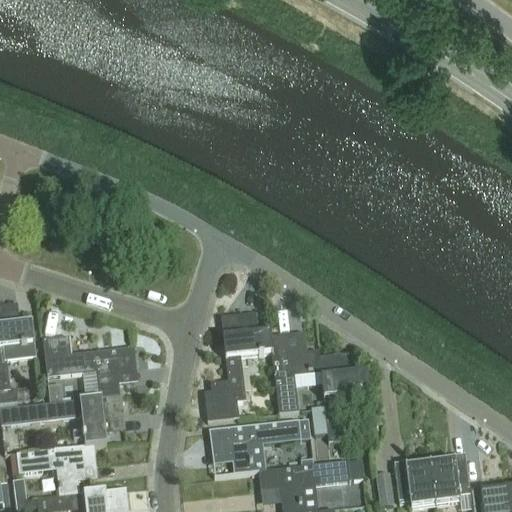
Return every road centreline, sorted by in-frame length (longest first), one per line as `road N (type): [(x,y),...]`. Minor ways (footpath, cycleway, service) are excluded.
road 1 (residential): [(511,433),(218,239)]
road 2 (residential): [(218,239),(122,189),(18,150)]
road 3 (residential): [(191,334),(0,272)]
road 4 (secondary): [(511,103),(345,0)]
road 5 (residential): [(162,511),(161,471),(191,334)]
